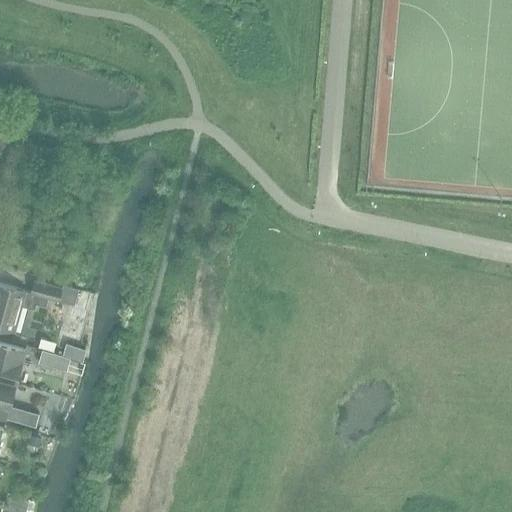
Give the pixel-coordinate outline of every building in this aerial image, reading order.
[(0,325),(14,330),(21,304),(35,308),(36,303),(45,305),(47,297),(58,300),(74,304),(78,288),(73,287),(62,284),(61,288),(34,280),(31,292),(25,290),(0,282),(0,325)] [(40,336),(38,345),(53,350),(56,340),(40,336)] [(0,341),(0,379),(16,384),(26,348),(0,341)] [(47,350),(44,362),(56,366),(60,353),(47,350)] [(10,404),(16,384),(0,379),(0,417),(6,419),(7,416),(10,404)] [(10,404),(7,416),(35,424),(38,412),(10,404)] [(28,433),(26,442),(39,445),(41,437),(28,433)] [(5,504),(27,510),(29,503),(26,502),(25,498),(7,494),(5,504)]
